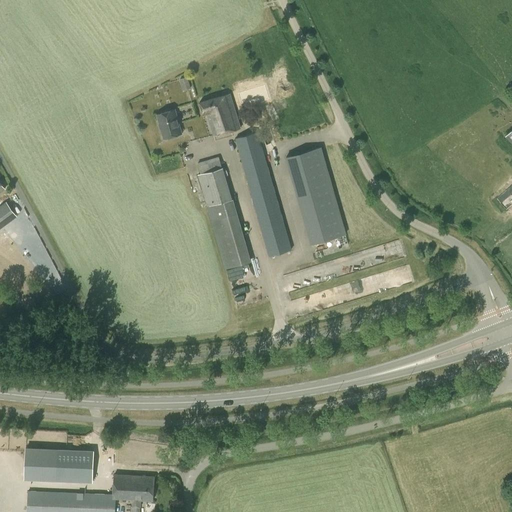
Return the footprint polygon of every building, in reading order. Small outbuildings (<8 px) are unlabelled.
[(181,87),(189,84),(187,77),(179,79),(181,87)] [(238,101),(263,96),(261,85),(236,90),(238,101)] [(200,103),(203,114),(206,113),(213,136),(240,129),(230,94),(200,103)] [(175,111),(158,116),(165,139),(182,134),(175,111)] [(268,256),(292,249),(259,132),(234,139),(243,167),(268,256)] [(321,147),(286,157),(311,244),(345,234),(321,147)] [(197,174),(207,206),(210,220),(224,269),(251,261),(236,212),(233,199),(232,199),(223,167),(221,168),(219,160),(205,164),(205,162),(198,164),(201,173),(197,174)] [(0,227),(15,216),(5,201),(0,204),(0,190),(3,188),(0,183),(0,227)] [(33,307),(41,302),(36,293),(28,298),(33,307)] [(95,480),(95,447),(67,447),(66,480),(95,480)] [(26,449),(25,478),(55,480),(56,450),(26,449)] [(113,511),(115,499),(132,499),(133,507),(131,507),(130,511),(139,511),(139,507),(140,500),(153,500),(154,477),(114,475),(113,495),(28,491),(26,511),(113,511)]
